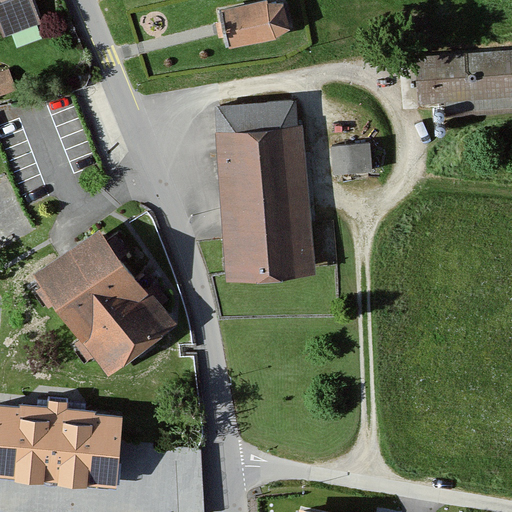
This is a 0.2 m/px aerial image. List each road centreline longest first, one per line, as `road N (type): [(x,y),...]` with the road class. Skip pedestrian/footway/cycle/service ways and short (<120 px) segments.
road 1 (residential): [(82,0),(192,277),(227,458)]
road 2 (unclassified): [(227,458),(511,508)]
